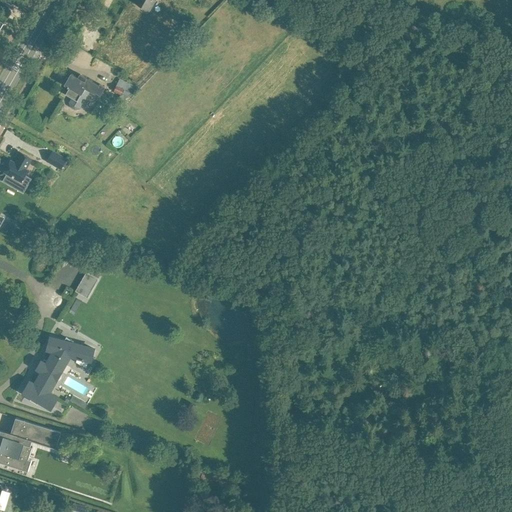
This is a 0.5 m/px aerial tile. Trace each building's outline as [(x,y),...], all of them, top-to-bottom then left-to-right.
[(135,0),(135,1),(149,10),(154,0),(135,0)] [(319,86),(328,95),(342,82),(332,72),(319,86)] [(105,87),(100,84),(99,85),(89,80),(89,81),(83,78),(82,80),(71,73),(64,84),(69,87),(65,94),(72,98),(69,102),(71,107),(75,109),(80,108),(90,91),(95,93),(95,92),(100,95),(105,87)] [(139,88),(119,79),(116,85),(124,89),(122,95),(120,97),(124,100),(130,93),(133,94),(139,88)] [(124,89),(116,85),(114,91),(122,95),(124,89)] [(53,151),(47,161),(60,169),(67,159),(53,151)] [(11,160),(4,172),(21,182),(28,170),(26,169),(32,159),(21,152),(15,162),(11,160)] [(103,258),(95,254),(91,260),(100,265),(103,258)] [(98,279),(86,272),(75,291),(87,298),(98,279)] [(82,302),(77,299),(73,305),(78,308),(82,302)] [(31,397),(30,400),(37,404),(39,402),(50,408),(57,397),(49,392),(70,355),(90,361),(93,348),(73,343),(74,341),(66,337),(64,340),(51,337),(48,350),(54,351),(48,361),(44,359),(43,362),(42,361),(37,369),(38,369),(37,372),(41,374),(35,384),(30,381),(24,393),(31,397)] [(258,340),(248,340),(249,358),(259,357),(258,340)] [(88,403),(72,394),(69,400),(85,409),(88,403)] [(0,457),(26,466),(32,447),(32,446),(30,446),(32,440),(59,449),(56,447),(61,432),(16,417),(11,433),(1,430),(0,433),(0,457)] [(0,510),(4,511),(7,511),(14,489),(0,485),(0,486),(0,510)]
